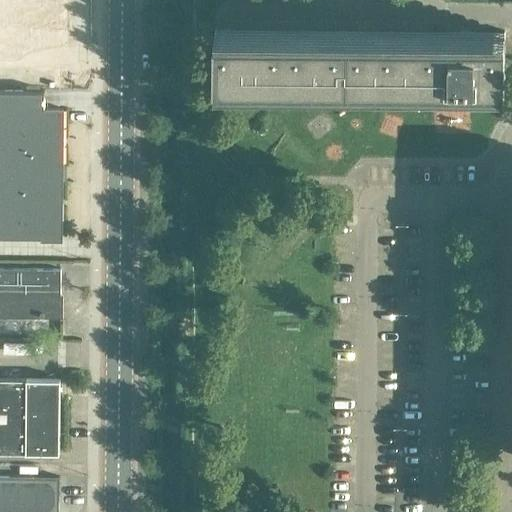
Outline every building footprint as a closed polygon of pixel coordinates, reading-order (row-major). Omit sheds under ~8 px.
[(1,0),(1,32),(22,33),(21,0),(1,0)] [(21,0),(22,33),(42,33),(42,0),(21,0)] [(42,0),(42,33),(64,33),(64,0),(42,0)] [(70,19),(70,35),(90,36),(90,20),(70,19)] [(271,35),(215,34),(214,84),(502,86),(503,37),(473,36),(473,33),(460,31),(448,33),(448,36),(271,35)] [(1,32),(0,64),(21,64),(22,33),(1,32)] [(22,33),(21,64),(42,64),(42,33),(22,33)] [(42,33),(42,64),(64,64),(64,33),(42,33)] [(0,89),(0,235),(61,235),(63,108),(44,107),(45,90),(0,89)] [(0,313),(60,314),(60,268),(36,268),(36,273),(29,273),(29,268),(0,267),(0,313)] [(0,451),(59,451),(59,378),(0,377),(0,451)] [(59,476),(0,475),(0,506),(59,506),(59,476)]
